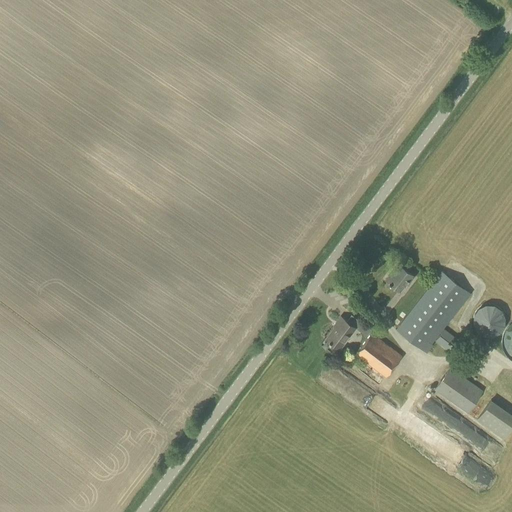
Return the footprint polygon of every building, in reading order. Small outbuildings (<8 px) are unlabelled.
[(410,281),(414,276),(397,263),(385,279),(399,291),(408,279),(410,281)] [(427,353),(433,345),(431,343),(470,293),(442,270),(396,329),(427,353)] [(493,336),(499,332),(504,324),(504,316),(501,308),(494,304),(486,304),(478,307),(473,315),(473,323),(477,330),(484,335),(493,336)] [(355,327),(340,316),(333,326),(334,327),(325,338),(339,348),(355,327)] [(360,321),(355,327),(355,328),(367,337),(372,330),(360,321)] [(454,355),(463,343),(444,328),(435,340),(454,355)] [(385,377),(396,365),(402,356),(371,332),(355,353),(385,377)] [(354,353),(352,347),(345,350),(348,356),(354,353)] [(467,413),(483,390),(449,367),(433,389),(467,413)] [(503,438),(511,425),(511,413),(491,399),(476,419),(503,438)] [(451,425),(458,427),(461,419),(454,416),(451,425)]
